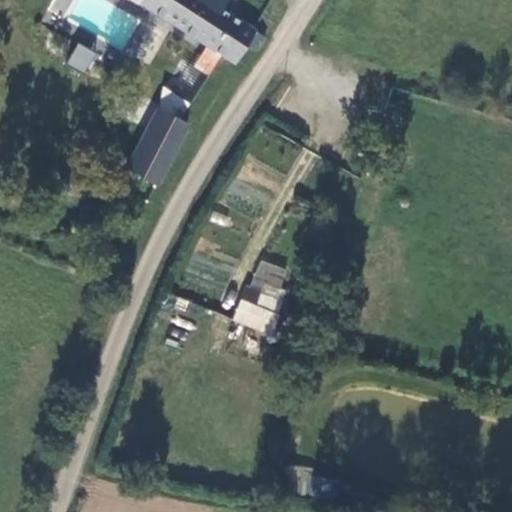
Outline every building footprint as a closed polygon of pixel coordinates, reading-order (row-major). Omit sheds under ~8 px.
[(133,0),(164,20),(174,0),(133,0)] [(244,45),(254,51),(266,35),(223,9),(228,0),(174,0),(164,20),(234,61),(244,45)] [(66,62),(85,74),(97,55),(78,43),(66,62)] [(125,98),(122,103),(122,108),(125,113),(130,115),(136,113),(139,108),(139,103),(136,98),(130,96),(125,98)] [(156,186),(186,123),(157,110),(128,172),(156,186)] [(267,333),(290,270),(256,258),(233,321),(267,333)] [(152,379),(134,443),(158,449),(176,386),(152,379)] [(288,466),(288,494),(312,495),(313,467),(288,466)]
